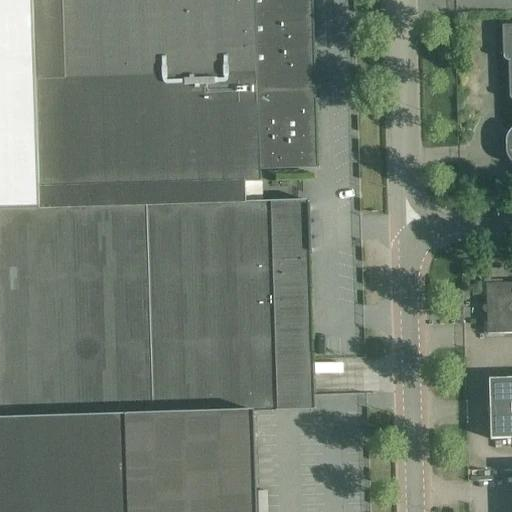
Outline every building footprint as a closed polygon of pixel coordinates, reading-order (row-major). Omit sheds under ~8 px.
[(0,0),(0,211),(39,210),(246,204),(246,183),(260,182),(260,171),(298,169),(318,169),(316,124),(314,51),(313,23),(311,0),(0,0)] [(511,26),(502,27),(503,57),(505,61),(508,63),(509,97),(509,98),(510,99),(510,100),(511,101),(511,26)] [(0,511),(256,511),(253,413),(313,411),(307,202),(246,204),(39,210),(0,211),(0,511)] [(511,334),(511,283),(485,285),(487,335),(511,334)] [(511,379),(489,380),(490,440),(511,439),(511,379)]
